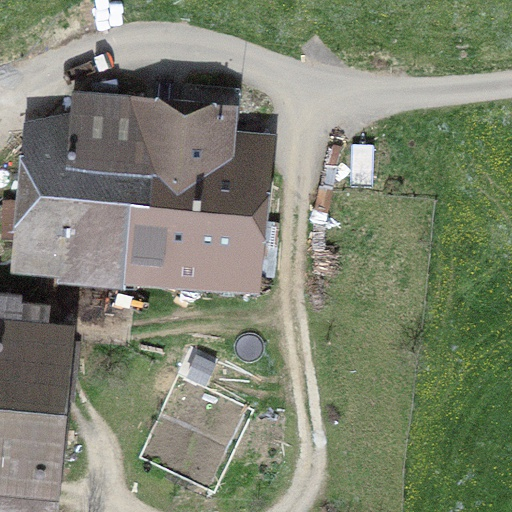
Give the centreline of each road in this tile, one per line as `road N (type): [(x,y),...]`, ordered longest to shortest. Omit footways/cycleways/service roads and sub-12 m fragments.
road 1 (track): [(511,82),(380,94),(315,86),(237,59),(152,44),(87,56),(0,90)]
road 2 (track): [(286,511),(294,509),(311,451),(296,272),(315,86)]
